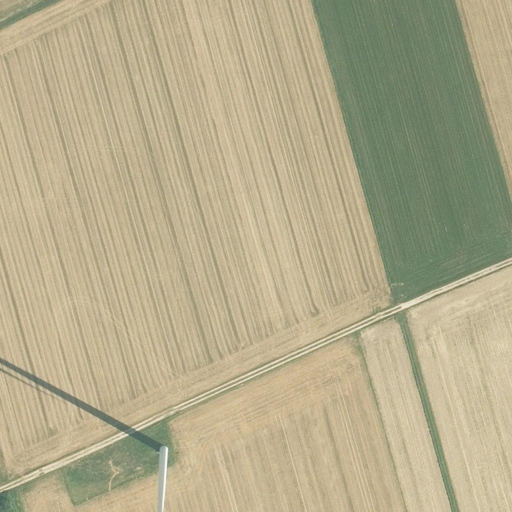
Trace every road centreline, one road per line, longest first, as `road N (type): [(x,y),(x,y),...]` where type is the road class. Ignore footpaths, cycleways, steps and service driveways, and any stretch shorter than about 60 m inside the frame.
road 1 (track): [(312,0),(452,511)]
road 2 (track): [(124,434),(392,312)]
road 3 (track): [(142,469),(124,434),(0,490)]
road 4 (track): [(511,261),(392,312)]
